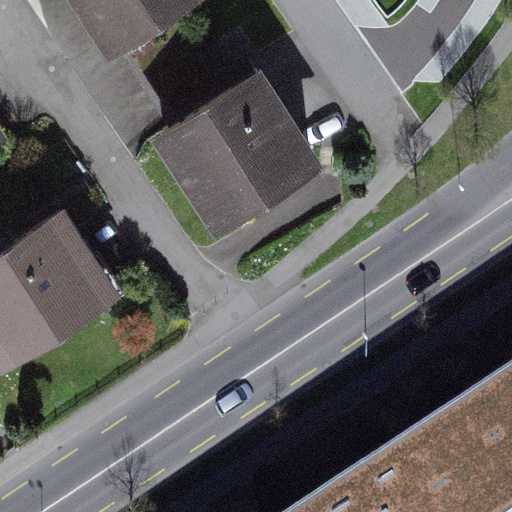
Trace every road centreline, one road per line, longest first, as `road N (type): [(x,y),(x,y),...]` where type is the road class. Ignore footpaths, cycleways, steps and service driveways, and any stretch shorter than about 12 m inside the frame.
road 1 (residential): [(21,0),(168,243),(262,368)]
road 2 (primary): [(262,368),(511,206)]
road 3 (primary): [(43,511),(262,368)]
road 4 (residential): [(408,158),(300,0)]
